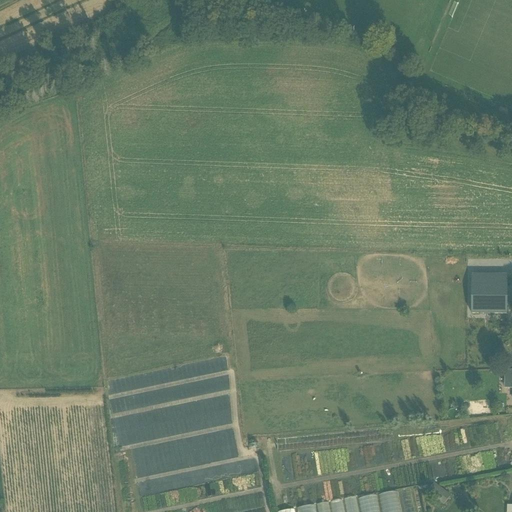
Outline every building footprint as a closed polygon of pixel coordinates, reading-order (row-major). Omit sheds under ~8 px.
[(472,275),(471,314),(506,315),(507,276),(472,275)] [(437,501),(445,492),(434,484),(427,493),(437,501)] [(399,511),(397,492),(378,494),(380,511),(399,511)] [(331,511),(378,511),(376,495),(356,498),(330,502),(331,511)] [(315,505),(296,509),(296,511),(329,511),(328,503),(315,505)]
